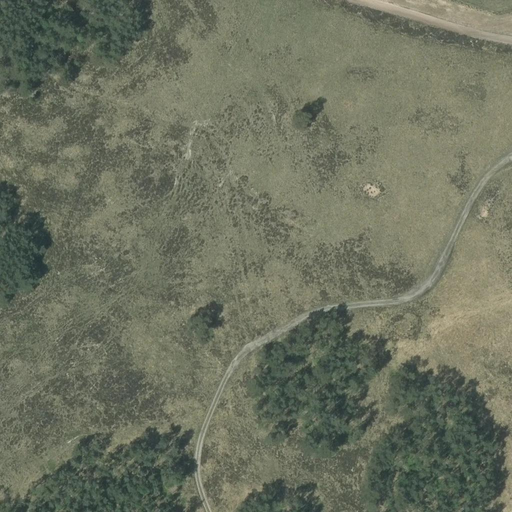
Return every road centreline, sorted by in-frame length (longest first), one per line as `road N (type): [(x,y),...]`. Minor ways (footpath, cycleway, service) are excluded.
road 1 (track): [(207,511),(195,447),(242,351),(321,310),(423,293),(481,182),(511,157)]
road 2 (track): [(359,0),(511,43)]
